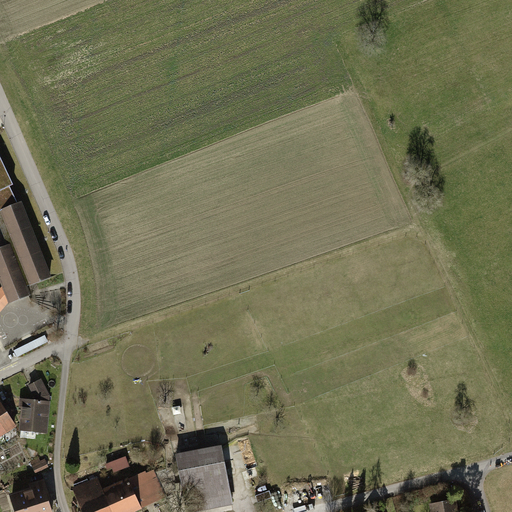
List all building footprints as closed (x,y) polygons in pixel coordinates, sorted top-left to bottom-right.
[(29,288),(52,278),(0,155),(0,232),(6,246),(0,248),(0,281),(3,288),(10,304),(32,295),(29,288)] [(0,316),(10,304),(3,288),(0,291),(0,316)] [(26,349),(49,342),(47,335),(23,342),(26,349)] [(29,385),(36,398),(23,397),(21,431),(49,433),(51,395),(41,378),(29,385)] [(0,437),(16,428),(0,403),(0,437)] [(192,453),(175,456),(185,511),(203,511),(233,507),(222,447),(206,450),(200,451),(192,453)] [(127,454),(107,462),(111,472),(131,464),(127,454)] [(36,474),(49,468),(44,457),(31,463),(36,474)] [(74,491),(83,511),(144,511),(143,510),(163,501),(150,471),(134,479),(133,476),(103,489),(99,480),(74,491)] [(28,486),(8,492),(13,511),(51,511),(41,479),(27,483),(28,486)] [(431,506),(431,511),(457,511),(456,501),(431,506)]
